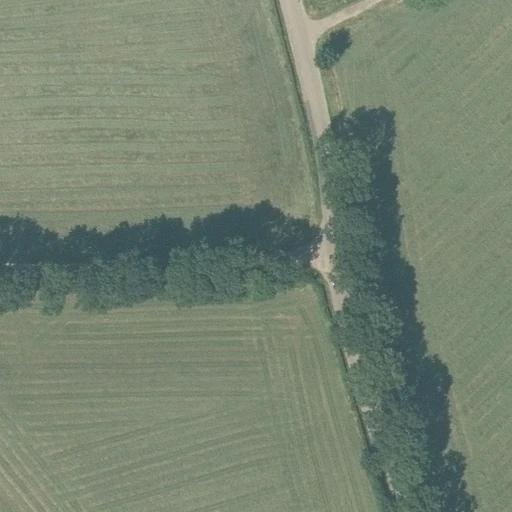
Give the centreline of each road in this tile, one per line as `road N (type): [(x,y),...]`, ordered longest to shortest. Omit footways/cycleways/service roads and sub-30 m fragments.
road 1 (tertiary): [(401,511),(344,315),(321,132),(288,0)]
road 2 (track): [(0,271),(334,253)]
